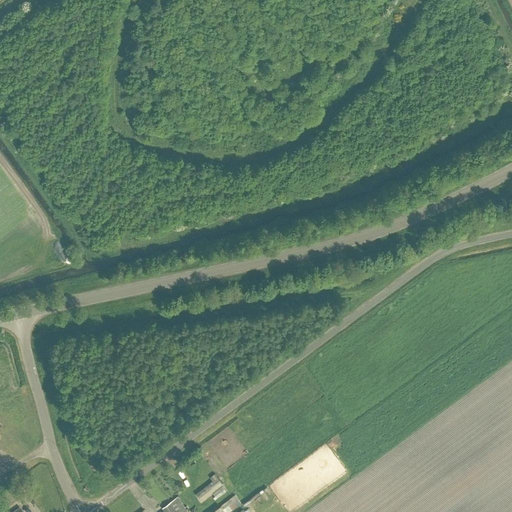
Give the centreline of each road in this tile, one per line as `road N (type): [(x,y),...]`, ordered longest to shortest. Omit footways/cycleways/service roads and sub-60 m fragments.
road 1 (tertiary): [(16,312),(316,247),(385,227),(511,170)]
road 2 (unclassified): [(87,511),(428,259),(511,233)]
road 3 (unclassified): [(79,511),(54,454),(16,312)]
